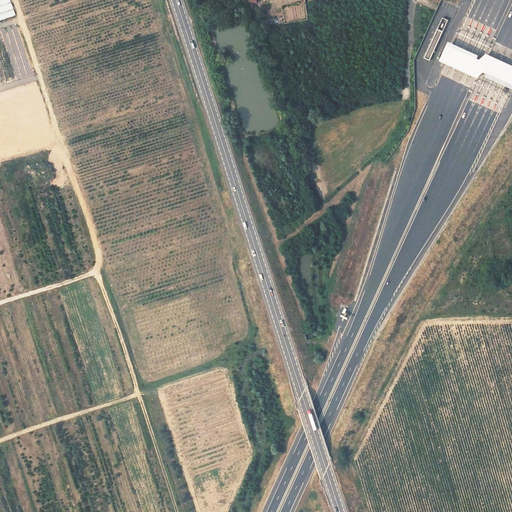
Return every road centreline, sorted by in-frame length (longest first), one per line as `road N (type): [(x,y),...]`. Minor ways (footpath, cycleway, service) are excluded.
road 1 (motorway): [(491,0),(271,511)]
road 2 (primary): [(339,511),(176,0)]
road 3 (motorway): [(285,511),(511,44)]
